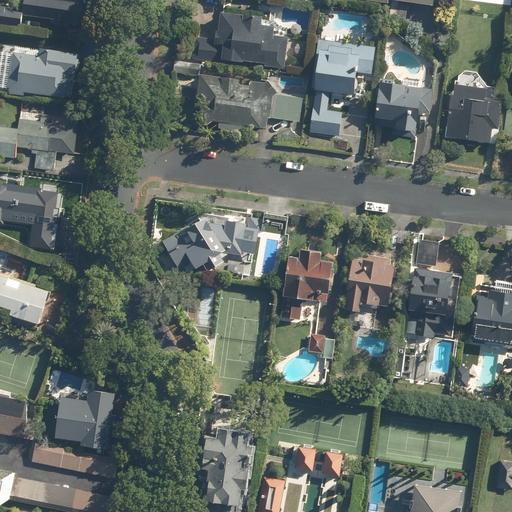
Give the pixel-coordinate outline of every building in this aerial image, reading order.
[(90,0),(99,1),(98,0),(29,0),(29,15),(52,17),(51,23),(88,26),(90,0)] [(26,9),(0,6),(0,18),(25,22),(26,9)] [(198,37),(197,57),(288,62),(290,35),(277,34),(278,24),(265,23),(266,14),(224,12),(223,29),(221,29),(221,38),(198,37)] [(316,87),(319,87),(315,119),(346,122),(347,111),(331,109),(333,88),(362,91),(364,72),(376,74),(379,45),(321,39),(316,87)] [(27,90),(74,96),(77,73),(81,74),(84,52),(43,46),(41,56),(16,53),(11,92),(27,94),(27,90)] [(203,61),(179,59),(178,71),(202,74),(203,61)] [(481,71),(469,70),(461,75),(461,81),(459,81),(452,136),(496,141),(498,126),(504,126),(507,99),(497,98),(499,86),(490,84),(481,71)] [(204,72),(202,96),(209,96),(206,120),(224,121),(223,128),(247,130),(247,125),(270,127),(271,117),(304,120),(307,83),(204,72)] [(404,126),(403,133),(422,135),(423,118),(431,119),(433,92),(384,89),(381,125),(404,126)] [(19,147),(38,149),(36,166),(57,169),(59,151),(78,153),(82,121),(23,115),(22,127),(0,124),(0,153),(18,155),(19,147)] [(65,188),(0,181),(0,220),(35,225),(33,243),(59,246),(65,188)] [(190,240),(170,248),(183,268),(194,261),(200,269),(209,263),(213,270),(228,261),(227,255),(233,251),(249,252),(251,220),(231,219),(230,231),(220,231),(214,215),(196,223),(199,230),(188,234),(190,240)] [(439,244),(419,242),(417,263),(437,265),(439,244)] [(328,249),(307,246),(306,255),(294,253),(288,293),(319,298),(321,286),(336,288),(340,260),(326,258),(328,249)] [(371,259),(355,257),(349,308),(367,310),(368,301),(398,305),(405,255),(371,251),(371,259)] [(417,267),(413,308),(437,310),(435,329),(456,331),(463,272),(417,267)] [(0,307),(3,308),(5,304),(17,308),(15,313),(44,322),(55,288),(0,270),(0,307)] [(511,283),(500,282),(499,287),(493,286),(492,295),(481,293),(475,340),(511,344),(511,283)] [(214,288),(195,288),(193,326),(213,327),(214,288)] [(324,356),(336,357),(337,338),(329,337),(329,334),(314,333),(312,350),(324,351),(324,356)] [(113,447),(119,392),(93,389),(92,400),(65,397),(60,436),(87,439),(87,444),(113,447)] [(0,431),(25,437),(29,420),(0,413),(0,431)] [(215,467),(211,500),(209,500),(207,511),(246,511),(247,504),(250,481),(256,482),(258,462),(253,462),(254,455),(261,456),(263,436),(256,435),(257,427),(227,424),(225,436),(212,435),(209,466),(215,467)] [(122,461),(41,443),(37,461),(118,479),(122,461)] [(320,447),(303,445),(300,467),(317,469),(320,447)] [(349,452),(331,449),(328,472),(345,474),(349,452)] [(511,460),(501,460),(499,486),(511,487),(511,460)] [(449,470),(434,468),(432,485),(419,483),(415,511),(463,511),(466,489),(447,486),(449,470)] [(0,495),(11,498),(14,483),(16,473),(0,469),(0,495)] [(37,479),(30,477),(27,492),(26,495),(106,511),(115,511),(120,489),(39,472),(37,479)] [(283,511),(289,479),(268,476),(262,511),(283,511)]
